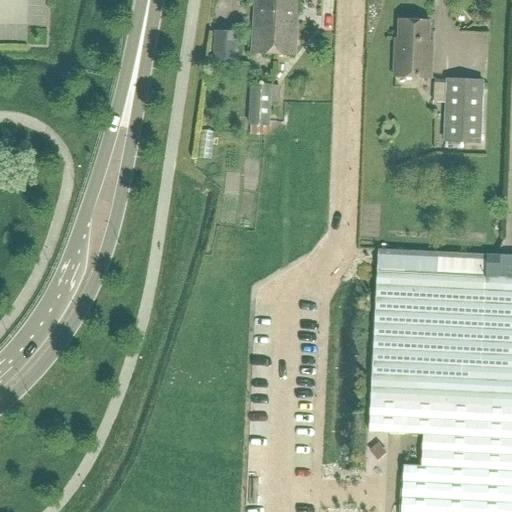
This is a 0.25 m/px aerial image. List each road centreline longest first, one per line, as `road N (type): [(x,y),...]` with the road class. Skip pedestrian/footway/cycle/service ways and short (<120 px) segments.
road 1 (primary): [(0,407),(53,352),(97,279),(132,145),(131,88)]
road 2 (primary): [(131,88),(59,286),(18,355),(0,370)]
road 3 (unknown): [(511,95),(503,268)]
